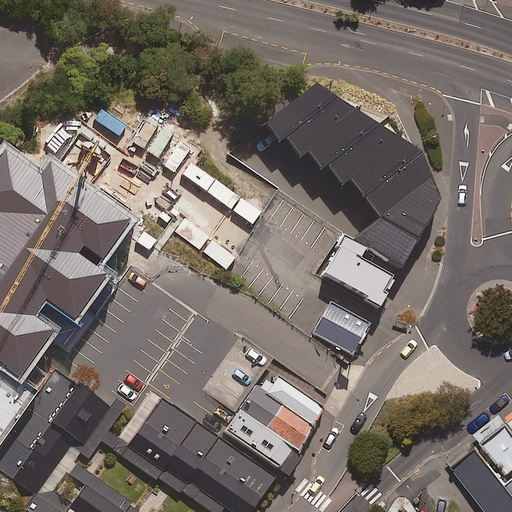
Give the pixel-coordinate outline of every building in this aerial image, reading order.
[(369,247),(403,267),(440,201),(423,153),(411,145),(316,83),(298,96),(262,122),(279,144),(286,139),(301,158),(309,152),(321,169),(329,163),(343,183),(351,177),(381,219),(353,239),(369,247)] [(194,131),(154,103),(125,145),(99,126),(76,158),(102,176),(99,180),(229,270),(262,223),(185,169),(196,154),(183,145),(194,131)] [(0,360),(21,376),(55,328),(36,315),(47,299),(75,319),(108,273),(79,253),(86,243),(103,255),(128,220),(52,166),(43,179),(7,153),(0,162),(0,360)] [(277,170),(269,180),(294,200),(302,190),(277,170)] [(369,247),(353,239),(345,234),(339,244),(341,246),(327,272),(369,295),(368,298),(381,306),(388,294),(385,292),(395,274),(363,257),(369,247)] [(331,302),(314,333),(354,355),(371,324),(331,302)] [(0,443),(38,390),(0,363),(0,443)] [(56,368),(0,447),(0,469),(33,492),(71,439),(82,447),(111,406),(56,368)] [(256,384),(223,432),(280,471),(323,408),(279,378),(274,384),(267,379),(261,388),(256,384)] [(251,511),(275,478),(277,476),(216,432),(153,386),(134,411),(117,436),(109,446),(108,447),(110,448),(115,452),(152,479),(155,482),(158,478),(165,483),(173,489),(179,493),(182,489),(207,507),(214,511),(218,511),(224,504),(236,511),(251,511)] [(511,511),(511,417),(506,423),(450,467),(484,511),(511,511)] [(35,494),(22,511),(139,511),(138,511),(132,507),(131,506),(133,502),(98,477),(92,473),(91,472),(69,503),(41,485),(35,494)] [(420,511),(405,496),(391,511),(420,511)]
